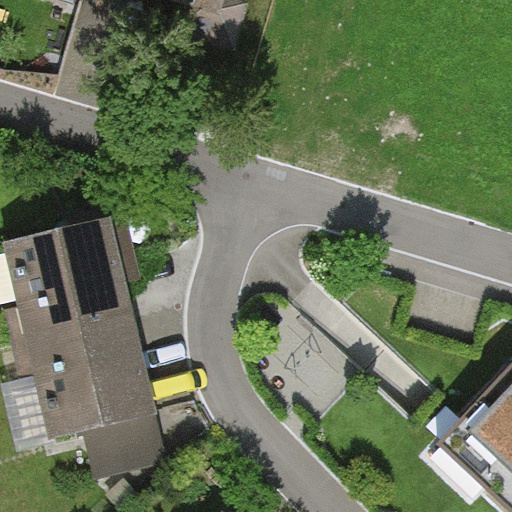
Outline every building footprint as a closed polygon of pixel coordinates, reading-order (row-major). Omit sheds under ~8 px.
[(108,0),(139,8),(141,0),(108,0)] [(141,0),(139,8),(237,34),(246,0),(141,0)] [(9,263),(30,357),(136,335),(115,240),(9,263)] [(157,432),(136,335),(30,357),(52,455),(157,432)] [(511,380),(457,442),(511,490),(511,380)]
